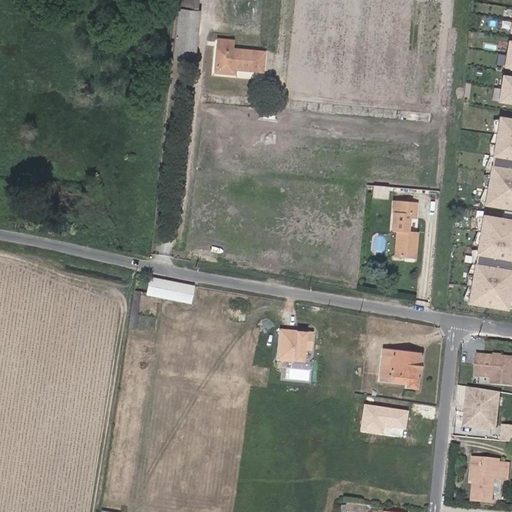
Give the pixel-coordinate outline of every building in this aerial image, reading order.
[(197,8),(198,0),(178,0),(178,6),(197,8)] [(194,60),(200,10),(178,8),(172,58),(194,60)] [(218,38),(217,48),(234,49),(234,40),(218,38)] [(262,72),(263,52),(217,48),(215,73),(234,74),(235,70),(262,72)] [(511,76),(504,75),(499,102),(511,104),(511,76)] [(511,119),(501,118),(486,207),(511,211),(511,119)] [(375,184),(374,196),(389,197),(390,185),(375,184)] [(409,233),(410,219),(411,203),(394,201),(391,232),(396,232),(395,256),(403,257),(403,256),(415,257),(417,234),(409,233)] [(416,219),(418,203),(411,203),(410,219),(416,219)] [(511,309),(511,222),(486,218),(471,306),(511,313),(511,309)] [(190,303),(193,287),(149,278),(147,294),(190,303)] [(135,330),(140,292),(134,291),(128,329),(135,330)] [(393,338),(395,322),(328,311),(325,327),(356,332),(393,338)] [(313,349),(315,329),(280,327),(278,359),(307,361),(308,349),(313,349)] [(354,344),(356,332),(325,327),(323,340),(354,344)] [(418,388),(421,354),(383,350),(379,380),(407,384),(407,387),(418,388)] [(511,385),(511,357),(476,355),(474,376),(492,378),(491,383),(511,385)] [(468,386),(460,385),(456,425),(464,426),(468,386)] [(500,392),(469,388),(467,408),(470,408),(470,412),(466,414),(465,426),(488,428),(490,403),(499,404),(500,392)] [(499,404),(490,403),(488,428),(496,429),(499,404)] [(511,441),(511,426),(504,426),(502,441),(511,441)] [(495,463),(495,460),(473,458),(470,481),(474,481),(476,463),(495,465),(495,463)] [(493,494),(494,479),(502,479),(502,475),(508,475),(509,465),(503,465),(503,464),(495,463),(495,465),(476,463),(474,481),(472,501),(492,503),(493,494)] [(501,494),(502,479),(494,479),(493,494),(501,494)]
